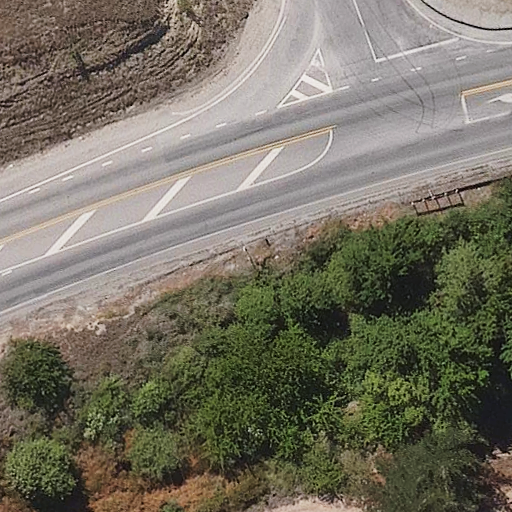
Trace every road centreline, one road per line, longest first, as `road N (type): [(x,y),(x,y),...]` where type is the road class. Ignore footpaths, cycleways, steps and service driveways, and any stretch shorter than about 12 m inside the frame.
road 1 (primary): [(392,106),(183,172),(0,242)]
road 2 (primary): [(511,82),(392,106)]
